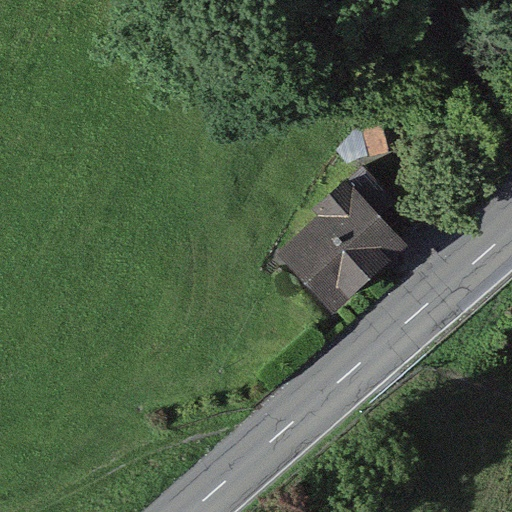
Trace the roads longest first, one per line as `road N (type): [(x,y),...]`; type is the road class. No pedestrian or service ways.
road 1 (secondary): [(511,227),(186,511)]
road 2 (track): [(288,423),(156,451),(20,511)]
road 3 (track): [(405,0),(452,65),(511,184)]
